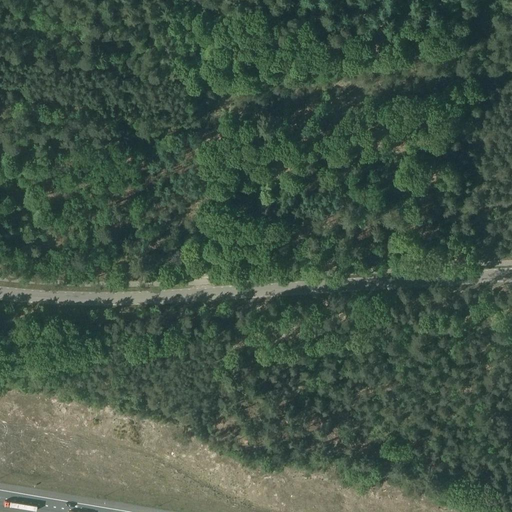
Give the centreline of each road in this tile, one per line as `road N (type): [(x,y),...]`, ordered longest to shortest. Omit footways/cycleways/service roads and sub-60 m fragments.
road 1 (tertiary): [(0,292),(155,297),(511,275)]
road 2 (track): [(182,0),(231,292)]
